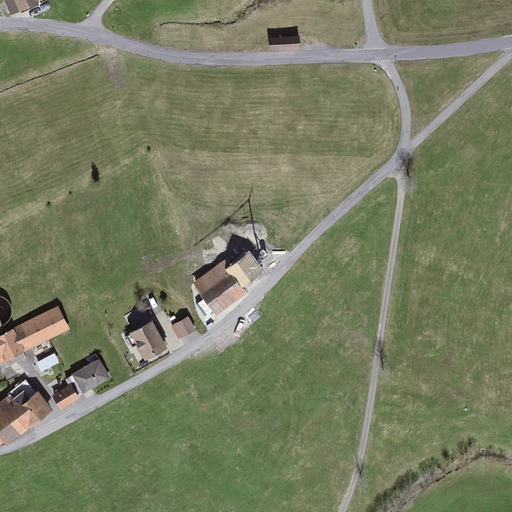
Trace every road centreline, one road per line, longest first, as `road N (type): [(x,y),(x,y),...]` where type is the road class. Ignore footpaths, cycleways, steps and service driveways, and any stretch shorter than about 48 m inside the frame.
road 1 (residential): [(403,152),(233,319),(25,447),(0,454)]
road 2 (unclassified): [(0,23),(89,32),(199,58),(382,54)]
road 3 (residential): [(343,511),(362,454),(403,152)]
road 4 (residential): [(403,152),(511,51)]
road 5 (unclassified): [(382,54),(511,42)]
